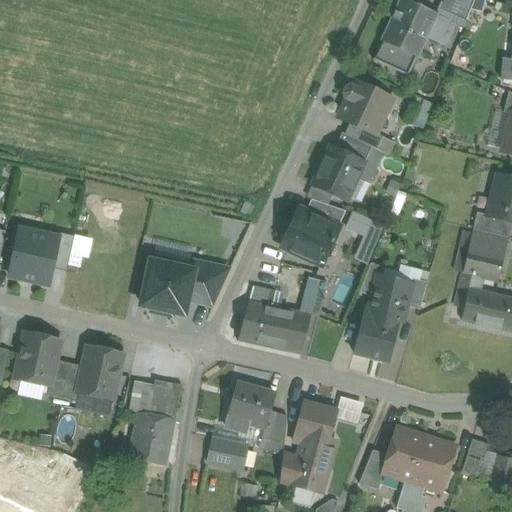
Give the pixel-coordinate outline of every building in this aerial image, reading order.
[(404,0),(398,0),(383,40),(420,55),(437,12),(404,0)] [(355,82),(340,119),(380,135),(395,98),(355,82)] [(511,111),(510,111),(501,154),(511,156),(511,111)] [(331,145),(312,184),(348,202),(367,163),(331,145)] [(511,177),(498,174),(487,217),(511,222),(511,177)] [(299,210),(282,246),(323,265),(340,229),(299,210)] [(365,235),(371,219),(350,211),(344,228),(365,235)] [(478,218),(474,234),(506,241),(510,226),(478,218)] [(60,238),(21,229),(10,280),(49,288),(54,268),(60,238)] [(474,234),(465,274),(496,282),(506,241),(474,234)] [(54,268),(66,271),(72,240),(60,238),(54,268)] [(151,262),(141,307),(184,316),(194,272),(151,262)] [(411,285),(378,276),(373,296),(370,310),(369,315),(399,323),(402,324),(411,285)] [(511,298),(469,289),(461,324),(511,335),(511,298)] [(252,300),(242,342),(299,355),(308,313),(252,300)] [(399,323),(369,315),(370,310),(364,308),(353,353),(389,363),(399,323)] [(61,341),(25,334),(16,380),(52,386),(61,341)] [(123,356),(88,348),(78,393),(113,401),(123,356)] [(275,391),(241,382),(230,424),(264,433),(275,391)] [(338,412),(305,402),(293,447),(325,456),(338,412)] [(176,420),(137,413),(128,461),(167,468),(176,420)] [(460,445),(398,426),(383,474),(445,493),(460,445)] [(247,448),(211,440),(205,465),(242,473),(247,448)] [(40,500),(34,511),(76,511),(96,471),(62,454),(39,500),(40,500)] [(0,480),(0,499),(25,511),(34,511),(40,500),(39,500),(0,480)] [(323,497),(319,511),(334,511),(337,501),(323,497)] [(25,511),(0,499),(0,511),(25,511)]
